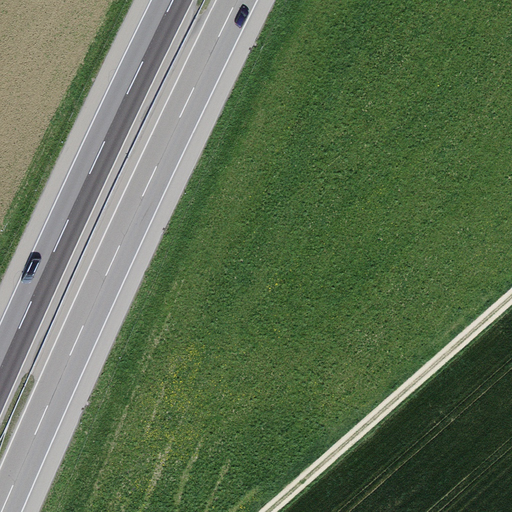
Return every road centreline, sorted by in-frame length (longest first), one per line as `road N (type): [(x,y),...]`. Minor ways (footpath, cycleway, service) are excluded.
road 1 (motorway): [(1,511),(236,0)]
road 2 (motorway): [(172,0),(0,371)]
road 3 (track): [(511,294),(266,511)]
